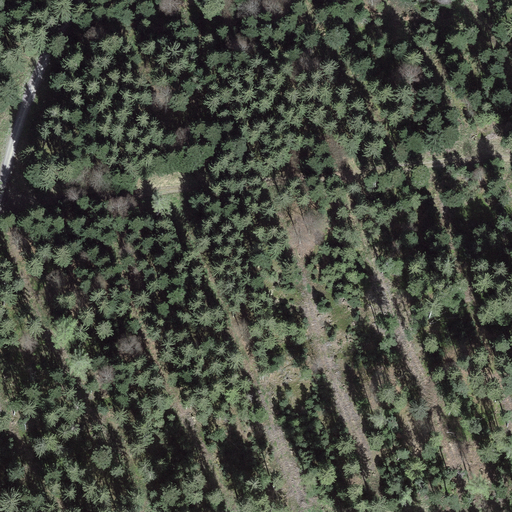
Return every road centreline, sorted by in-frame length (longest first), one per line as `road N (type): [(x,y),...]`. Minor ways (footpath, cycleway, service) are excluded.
road 1 (track): [(511,162),(49,199),(0,210)]
road 2 (track): [(0,194),(26,116),(86,0)]
